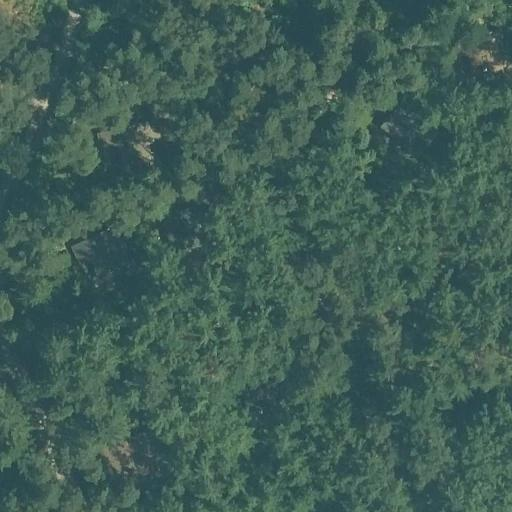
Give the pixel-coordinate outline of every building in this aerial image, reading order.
[(500,30),(467,38),(466,37),(454,40),(456,49),(467,46),(473,70),(483,68),(484,71),(487,70),(487,67),(501,63),(503,70),(504,75),(511,73),(511,70),(508,56),(501,58),(496,39),(502,38),(500,30)] [(413,152),(431,130),(434,132),(442,122),(402,89),(394,99),(401,105),(401,106),(383,128),(413,152)] [(152,165),(151,163),(149,152),(148,147),(147,142),(160,139),(156,119),(141,122),(141,123),(114,129),(121,161),(130,158),(131,161),(135,160),(134,157),(148,154),(150,160),(151,164),(151,166),(152,165)] [(149,152),(151,163),(160,161),(157,150),(149,152)] [(165,213),(171,245),(181,243),(181,245),(185,245),(184,242),(199,239),(201,250),(202,250),(201,244),(213,242),(205,204),(205,205),(198,206),(198,205),(192,206),(193,208),(165,213)] [(112,234),(113,236),(87,248),(85,244),(72,250),(81,267),(91,262),(99,277),(101,277),(112,271),(114,277),(122,273),(125,278),(132,274),(127,264),(116,241),(122,238),(119,231),(112,234)] [(235,399),(246,398),(249,414),(268,411),(269,417),(287,414),(281,375),(272,377),(272,378),(232,384),(235,399)] [(133,468),(148,465),(151,476),(149,465),(155,464),(155,465),(155,464),(147,431),(147,432),(147,431),(140,433),(140,434),(113,441),(113,440),(100,443),(103,457),(102,460),(104,469),(107,470),(108,474),(130,469),(130,471),(134,470),(133,468)]
